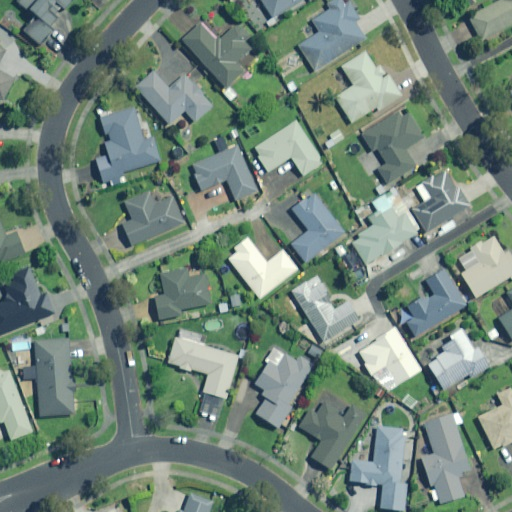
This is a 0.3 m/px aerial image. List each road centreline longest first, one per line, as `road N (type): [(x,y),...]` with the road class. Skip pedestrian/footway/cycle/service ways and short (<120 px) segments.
road 1 (residential): [(150,0),(62,103),(49,165),(54,201),(114,329),(135,451)]
road 2 (residential): [(511,176),(406,0)]
road 3 (residential): [(135,451),(175,449),(236,463),(306,511)]
road 4 (residential): [(0,499),(135,451)]
